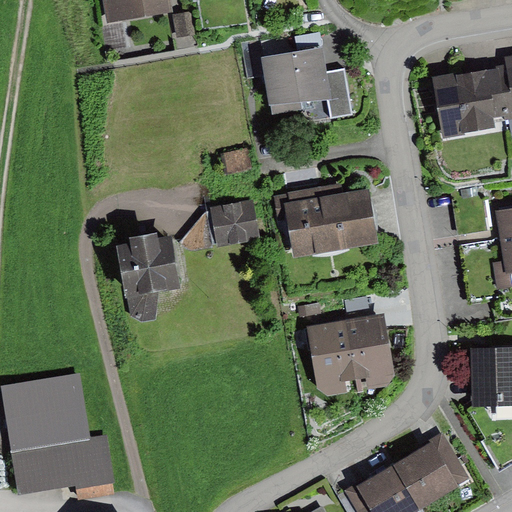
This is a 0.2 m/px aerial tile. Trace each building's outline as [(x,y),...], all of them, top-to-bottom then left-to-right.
[(95,0),(100,26),(167,15),(164,0),(95,0)] [(194,13),(174,16),(178,38),(197,35),(194,13)] [(319,33),(294,38),(297,53),(322,49),(319,33)] [(297,53),(261,59),(269,110),(331,100),(334,118),(353,115),(346,71),(327,74),(322,49),(297,53)] [(501,73),(506,117),(511,116),(511,56),(505,57),(507,73),(501,73)] [(501,73),(437,80),(444,139),(497,132),(496,119),(506,117),(501,73)] [(246,151),(223,155),(226,173),(249,169),(246,151)] [(275,198),(284,251),(293,249),(295,260),(379,245),(370,192),(341,197),(340,186),(275,198)] [(489,231),(484,189),(456,192),(460,234),(489,231)] [(251,203),(210,210),(215,247),(257,241),(251,203)] [(511,209),(496,212),(504,263),(493,264),(498,290),(511,287),(511,209)] [(131,249),(116,250),(126,301),(129,301),(130,318),(142,324),(156,322),(159,296),(181,293),(173,239),(159,242),(158,238),(130,241),(131,249)] [(490,244),(460,249),(469,304),(499,299),(498,290),(493,264),(490,244)] [(320,306),(297,308),(298,319),(321,317),(320,306)] [(385,317),(347,324),(357,384),(367,383),(369,392),(386,389),(395,376),(385,317)] [(357,384),(347,324),(309,331),(318,390),(329,398),(349,394),(348,386),(357,384)] [(511,351),(471,352),(472,409),(511,408),(511,351)] [(82,373),(0,388),(19,495),(81,484),(82,491),(115,485),(106,435),(94,437),(82,373)] [(430,447),(392,470),(417,511),(423,511),(457,492),(455,488),(468,480),(441,436),(428,444),(430,447)] [(417,511),(392,470),(359,491),(371,511),(417,511)]
